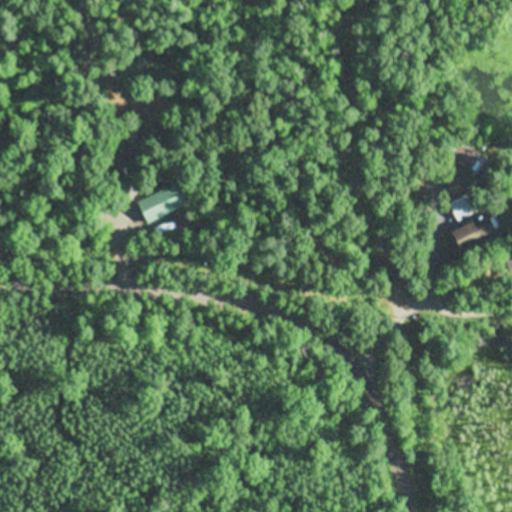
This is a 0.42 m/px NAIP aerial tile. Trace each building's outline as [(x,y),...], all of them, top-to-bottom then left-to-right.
[(143,147),(136,175),(131,173),(123,171),(115,169),(113,168),(121,141),(123,142),(130,143),(137,146),(143,147)] [(479,155),(470,171),(463,167),(450,159),(459,144),(464,147),(479,155)] [(463,188),(450,193),(445,181),(463,174),(468,186),(463,188)] [(138,183),(133,200),(126,198),(121,196),(126,179),(130,180),(138,183)] [(155,222),(148,225),(144,217),(138,202),(146,198),(157,193),(167,188),(176,184),(179,183),(186,198),(190,205),(187,207),(177,212),(166,217),(155,222)] [(463,219),(458,222),(450,204),(463,197),(471,194),(479,212),(463,219)] [(498,237),(464,253),(463,251),(455,233),(463,229),(489,217),(498,237)]
